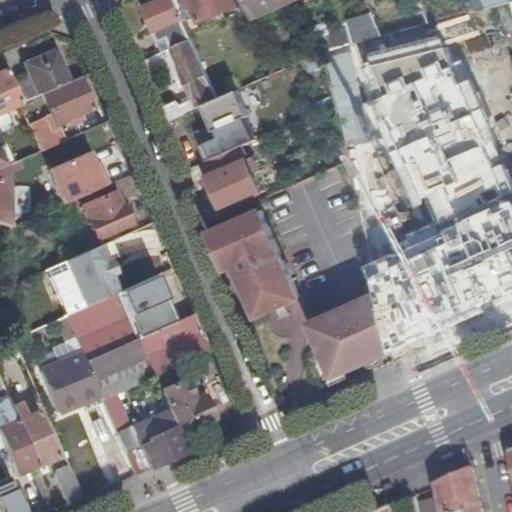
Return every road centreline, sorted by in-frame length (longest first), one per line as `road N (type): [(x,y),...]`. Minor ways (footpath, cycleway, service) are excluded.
road 1 (residential): [(77,0),(291,476)]
road 2 (primary): [(468,396),(291,476)]
road 3 (residential): [(468,396),(501,511)]
